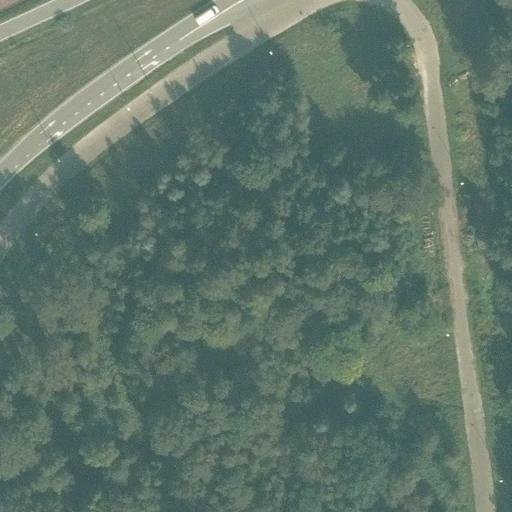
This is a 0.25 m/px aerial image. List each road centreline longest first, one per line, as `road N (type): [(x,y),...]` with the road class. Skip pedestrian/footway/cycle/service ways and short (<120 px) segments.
road 1 (unclassified): [(382,0),(405,16),(423,48),(484,511)]
road 2 (unclassified): [(0,247),(93,147),(315,0)]
road 3 (secondary): [(0,181),(87,102),(207,19)]
